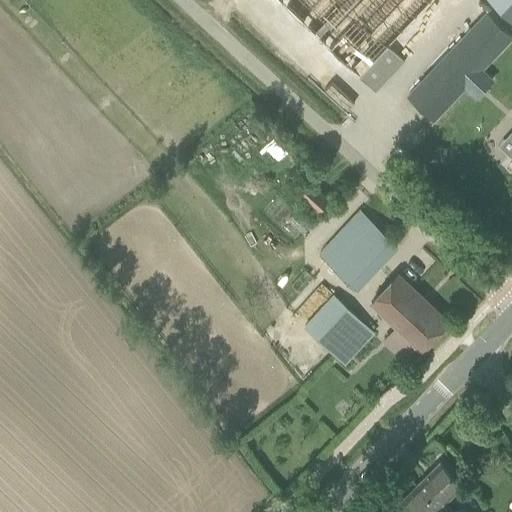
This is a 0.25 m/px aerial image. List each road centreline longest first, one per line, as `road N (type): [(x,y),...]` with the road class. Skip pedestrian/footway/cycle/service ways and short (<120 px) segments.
road 1 (unclassified): [(511,299),(179,0)]
road 2 (tertiary): [(329,511),(479,356)]
